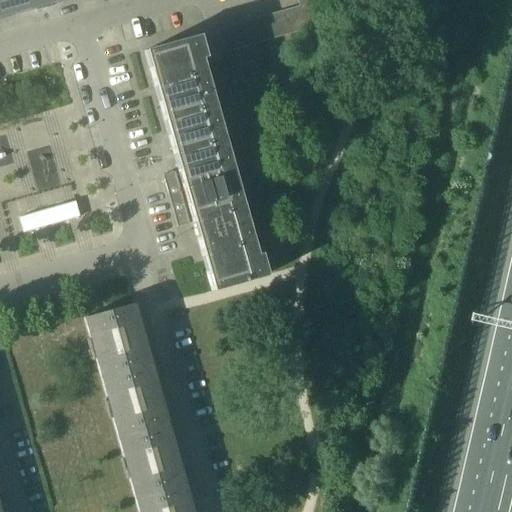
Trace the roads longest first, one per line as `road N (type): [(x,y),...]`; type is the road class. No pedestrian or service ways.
road 1 (residential): [(130,248),(135,220),(81,24),(0,46)]
road 2 (residential): [(209,511),(130,248)]
road 3 (residential): [(0,288),(130,248)]
road 4 (motorway): [(511,388),(483,511)]
